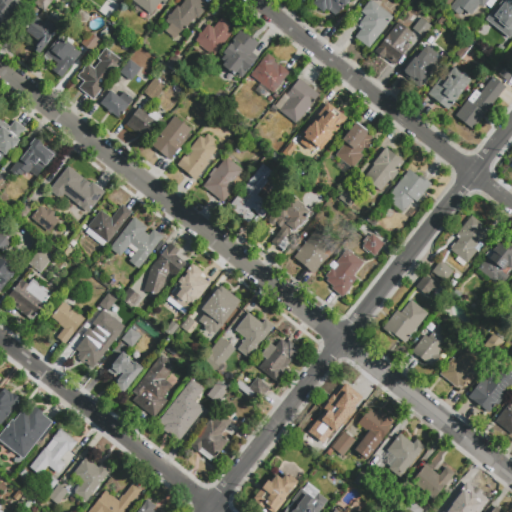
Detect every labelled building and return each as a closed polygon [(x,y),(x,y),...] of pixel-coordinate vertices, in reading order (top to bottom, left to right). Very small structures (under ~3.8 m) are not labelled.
[(12,31),(5,25),(1,29),(0,28),(0,0),(17,0),(22,3),(20,6),(22,7),(12,19),(18,23),(12,31)] [(53,0),(43,13),(35,6),(39,0),(53,0)] [(131,0),(167,0),(164,4),(162,2),(151,16),(131,0)] [(199,0),(208,6),(197,19),(195,17),(181,34),(180,33),(175,39),(164,31),(169,25),(165,21),(177,6),(179,7),(184,0),(199,0)] [(350,0),(337,16),(330,11),(329,12),(326,9),(324,13),(313,4),(316,0),(350,0)] [(371,0),(393,17),(369,49),(354,37),(360,30),(357,27),(360,25),(359,24),(366,16),(361,12),(371,0)] [(454,0),(448,8),(438,1),(438,0),(454,0)] [(496,0),(491,8),(486,5),(483,9),(479,6),(471,17),(463,11),(458,17),(449,9),(456,0),(496,0)] [(511,36),(509,40),(488,24),(489,23),(485,20),(500,0),(511,0),(511,36)] [(118,10),(110,20),(100,12),(108,2),(118,10)] [(76,20),(82,12),(92,20),(87,25),(86,25),(85,25),(84,25),(83,25),(82,25),(81,24),(80,24),(79,23),(78,23),(78,22),(77,22),(77,21),(76,20)] [(31,48),(34,44),(32,43),(35,40),(24,31),(37,14),(58,30),(40,54),(31,48)] [(442,16),(448,21),(443,28),(436,23),(442,16)] [(221,18),(235,29),(213,56),(194,41),(198,36),(197,36),(199,33),(200,33),(207,24),(212,28),(221,18)] [(411,45),(394,66),(384,57),(383,58),(374,52),(399,21),(411,30),(421,18),(433,27),(422,41),(413,34),(407,42),(411,45)] [(471,31),(468,35),(463,31),(466,27),(471,31)] [(241,78),(236,74),(235,76),(221,65),(227,57),(223,54),(237,35),(241,30),(264,49),(241,78)] [(101,41),(92,53),(81,44),(90,32),(101,41)] [(82,53),(62,78),(52,70),(58,63),(46,54),(60,35),(61,36),(63,33),(75,42),(73,45),(82,53)] [(460,60),(454,55),(469,37),(475,42),(460,60)] [(420,90),(399,72),(421,46),(432,56),(435,52),(445,60),(438,68),(437,67),(427,79),(428,80),(420,90)] [(123,62),(93,100),(78,89),(84,82),(77,77),(87,64),(94,69),(100,61),(97,59),(106,48),(123,62)] [(289,73),(273,94),(269,91),(264,97),(255,91),(261,84),(250,76),(268,54),(275,60),(273,62),(279,66),(280,65),(289,73)] [(177,75),(167,67),(175,56),(185,64),(177,75)] [(120,73),(130,60),(141,69),(131,82),(120,73)] [(511,73),(511,75),(507,81),(498,74),(504,67),(505,68),(507,66),(511,70),(511,72),(511,73)] [(454,67),(462,73),(463,72),(472,79),(448,111),(427,94),(443,74),(446,77),(454,67)] [(221,87),(222,86),(218,82),(227,72),(231,75),(232,75),(243,84),(233,97),(221,87)] [(473,130),(455,116),(475,90),(479,93),(493,76),(506,86),(473,130)] [(155,101),(143,92),(154,79),(165,88),(155,101)] [(320,97),(321,97),(316,103),(314,101),(311,106),(313,107),(297,127),(280,114),(277,118),(270,112),(285,93),(287,94),(299,79),(321,97),(320,97)] [(101,104),(111,91),(119,98),(124,92),(133,100),(119,118),(117,117),(116,118),(112,115),(111,116),(107,112),(108,110),(105,108),(104,109),(102,107),(103,106),(101,104)] [(322,150),(320,149),(317,153),(313,149),(309,153),(299,144),(306,135),(304,133),(310,126),(311,126),(315,122),(313,120),(327,103),(333,108),(331,110),(338,116),(341,113),(347,119),(344,122),(345,122),(322,150)] [(146,141),(126,125),(139,108),(149,116),(153,111),(161,117),(157,123),(159,125),(146,141)] [(151,146),(174,116),(191,130),(184,140),(187,142),(177,155),(175,154),(170,160),(151,146)] [(16,123),(27,132),(17,144),(8,137),(0,146),(0,148),(8,155),(6,157),(8,159),(3,166),(1,164),(0,165),(0,120),(11,130),(16,123)] [(363,156),(352,169),(336,155),(346,143),(342,140),(357,123),(368,132),(368,133),(373,138),(371,141),(374,143),(367,150),(364,148),(360,153),(363,156)] [(207,162),(209,164),(195,181),(177,166),(185,155),(188,157),(192,151),(190,149),(200,136),(204,139),(208,134),(217,142),(211,149),(215,152),(207,162)] [(18,179),(9,172),(35,139),(43,145),(43,146),(54,155),(50,161),(50,162),(40,174),(39,173),(34,180),(30,176),(28,177),(26,175),(23,179),(20,177),(18,179)] [(393,182),(391,181),(390,179),(380,192),(374,187),(373,189),(363,181),(375,166),(372,163),(385,147),(403,162),(396,170),(398,172),(400,173),(393,182)] [(208,176),(215,168),(216,169),(227,157),(243,171),(238,176),(242,179),(222,203),(202,187),(210,178),(208,176)] [(263,164),(272,171),(266,180),(268,181),(257,195),(266,202),(269,199),(275,204),(263,219),(251,210),(250,211),(257,217),(249,226),(227,209),(263,164)] [(93,183),(105,193),(87,214),(63,195),(59,199),(49,191),(68,167),(83,179),(81,182),(82,182),(84,179),(90,184),(88,187),(89,187),(93,183)] [(431,184),(416,203),(412,199),(402,212),(386,199),(409,168),(420,177),(421,176),(431,184)] [(0,176),(10,184),(2,195),(0,193),(0,176)] [(338,200),(346,189),(357,197),(348,208),(338,200)] [(268,221),(269,219),(289,193),(306,205),(304,207),(311,212),(300,226),(299,225),(295,231),(294,231),(290,236),(287,234),(284,238),(292,244),(285,253),(271,242),(281,229),(276,225),(274,225),(272,225),(270,224),(269,223),(268,221)] [(26,205),(34,211),(25,223),(17,217),(26,205)] [(122,205),(132,212),(107,243),(106,242),(103,247),(85,232),(88,228),(87,227),(101,210),(111,218),(122,205)] [(49,234),(30,219),(40,206),(47,211),(50,208),(56,213),(54,216),(60,221),(49,234)] [(476,251),(466,263),(450,250),(460,237),(456,234),(471,216),(482,224),(480,226),(490,233),(482,243),(484,246),(479,253),(476,251)] [(110,249),(134,217),(148,228),(145,232),(149,235),(153,229),(163,237),(139,269),(128,261),(137,250),(130,244),(120,257),(110,249)] [(76,235),(68,246),(60,239),(67,229),(76,235)] [(338,246),(314,275),(295,260),(303,250),(300,248),(316,229),(338,246)] [(2,253),(0,251),(0,234),(1,233),(2,234),(5,231),(14,238),(2,253)] [(384,245),(374,257),(361,247),(364,243),(363,242),(368,236),(369,237),(372,234),(384,245)] [(144,291),(150,269),(170,243),(179,250),(175,255),(186,263),(174,278),(169,273),(166,277),(161,295),(144,291)] [(477,270),(487,257),(485,256),(491,248),(497,253),(505,243),(509,246),(510,245),(511,246),(511,268),(506,276),(508,278),(502,285),(497,281),(495,284),(477,270)] [(41,273),(27,261),(38,248),(45,254),(47,252),(52,255),(50,258),(52,259),(41,273)] [(326,281),(328,279),(325,277),(332,268),(335,270),(339,265),(337,264),(346,251),(363,264),(354,276),(357,279),(343,297),(332,289),(333,287),(326,281)] [(0,256),(17,272),(0,291),(0,256)] [(431,272),(440,261),(454,272),(445,283),(431,272)] [(204,270),(214,278),(191,306),(170,290),(185,273),(195,281),(204,270)] [(427,297),(415,289),(425,275),(440,287),(435,295),(431,292),(427,297)] [(15,305),(8,299),(22,280),(28,285),(33,279),(53,295),(31,322),(13,307),(15,305)] [(453,282),(458,285),(454,290),(449,287),(453,282)] [(121,299),(130,288),(141,297),(140,297),(144,300),(136,311),(132,308),(121,299)] [(215,335),(199,322),(205,314),(201,310),(217,290),(238,306),(215,335)] [(106,312),(115,300),(108,294),(86,320),(90,323),(102,309),(106,312)] [(405,343),(395,335),(393,337),(382,328),(397,310),(401,313),(411,300),(428,313),(418,325),(421,328),(415,335),(413,333),(405,343)] [(50,318),(63,302),(87,321),(75,336),(73,335),(64,346),(54,338),(62,329),(60,327),(60,326),(50,318)] [(126,327),(91,370),(76,357),(78,354),(75,351),(87,336),(94,341),(96,342),(98,339),(92,335),(96,329),(89,323),(101,307),(126,327)] [(246,339),(235,331),(249,313),(262,324),(265,320),(274,326),(248,359),(237,350),(246,339)] [(176,332),(188,317),(198,326),(186,340),(176,332)] [(429,366),(412,352),(425,335),(429,337),(438,325),(455,338),(445,351),(442,349),(438,354),(441,357),(435,365),(431,363),(429,366)] [(130,328),(141,336),(131,348),(120,340),(130,328)] [(223,364),(221,363),(213,373),(202,364),(222,339),(235,349),(223,364)] [(276,381),(258,367),(266,359),(261,355),(270,343),(275,347),(281,339),(287,343),(289,340),(301,350),(276,381)] [(171,344),(182,352),(175,360),(165,351),(171,344)] [(440,375),(454,358),(456,361),(460,356),(456,353),(460,348),(465,352),(468,348),(485,361),(473,375),(470,372),(466,377),(469,380),(462,388),(459,386),(457,389),(440,375)] [(134,362),(143,368),(124,392),(116,385),(117,384),(105,375),(123,352),(130,358),(128,360),(132,364),(134,362)] [(127,398),(161,355),(175,366),(168,374),(170,375),(166,380),(173,386),(163,398),(168,401),(153,420),(127,398)] [(500,364),(511,373),(511,387),(511,389),(509,387),(503,396),(506,398),(502,404),(501,403),(498,407),(496,406),(489,414),(468,397),(484,377),(488,379),(500,364)] [(226,373),(221,378),(217,375),(221,370),(226,373)] [(270,389),(260,402),(254,397),(252,400),(235,386),(239,381),(249,389),(257,378),(270,389)] [(230,389),(217,405),(206,396),(219,380),(230,389)] [(199,415),(183,435),(177,431),(175,434),(168,428),(167,429),(159,423),(190,383),(201,392),(188,409),(190,411),(192,409),(199,415)] [(355,395),(332,426),(318,415),(325,407),(323,406),(328,399),(329,400),(341,385),(355,395)] [(22,400),(13,412),(11,411),(0,426),(0,393),(2,391),(9,396),(12,392),(22,400)] [(511,433),(510,435),(494,423),(510,403),(511,405),(511,433)] [(22,411),(29,416),(36,407),(43,413),(43,414),(52,422),(23,459),(0,441),(0,435),(12,420),(14,421),(22,411)] [(366,460),(354,451),(367,433),(357,425),(369,409),(375,413),(378,409),(394,422),(388,429),(390,430),(366,460)] [(219,413),(231,422),(221,435),(229,441),(212,462),(199,452),(198,453),(191,448),(211,422),(212,423),(219,413)] [(315,450),(298,437),(306,426),(323,440),(315,450)] [(60,429),(78,443),(70,452),(67,450),(60,460),(66,465),(58,476),(47,468),(40,476),(29,468),(45,448),(46,449),(53,439),(53,438),(60,429)] [(332,448),(345,432),(356,441),(343,457),(332,448)] [(400,479),(388,469),(396,459),(386,451),(399,434),(413,444),(416,440),(425,446),(400,479)] [(311,457),(301,469),(288,458),(298,446),(311,457)] [(86,458),(99,468),(102,464),(112,472),(87,504),(74,494),(83,483),(73,475),(86,458)] [(455,473),(434,499),(412,482),(425,465),(439,476),(446,466),(455,473)] [(271,511),(254,497),(268,480),(269,481),(275,473),(282,479),(285,475),(296,483),(293,486),(294,487),(273,511),(271,511)] [(68,492),(57,505),(47,497),(58,484),(68,492)] [(89,511),(106,491),(118,501),(123,495),(124,496),(133,484),(142,491),(125,511),(89,511)] [(446,511),(442,509),(456,490),(467,499),(477,486),(487,493),(471,511),(446,511)] [(41,507),(37,504),(41,499),(45,502),(41,507)] [(138,511),(148,499),(156,506),(153,510),(155,511),(138,511)] [(287,511),(296,501),(310,511),(287,511)] [(34,507),(30,511),(25,508),(29,503),(34,507)] [(405,511),(412,503),(423,511),(405,511)]
